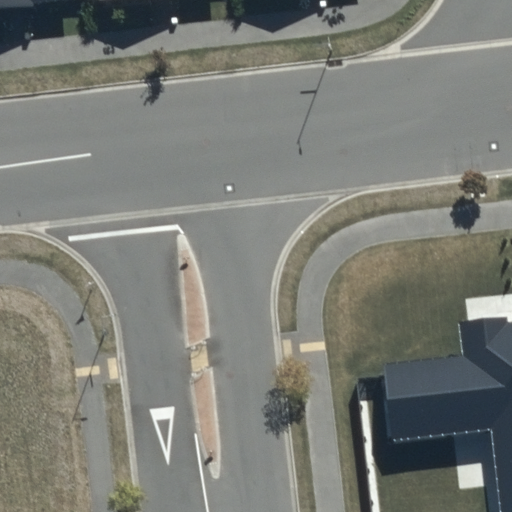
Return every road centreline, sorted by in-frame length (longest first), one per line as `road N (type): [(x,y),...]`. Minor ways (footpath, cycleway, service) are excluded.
road 1 (residential): [(216,511),(171,147)]
road 2 (residential): [(511,108),(171,147)]
road 3 (residential): [(171,147),(0,167)]
